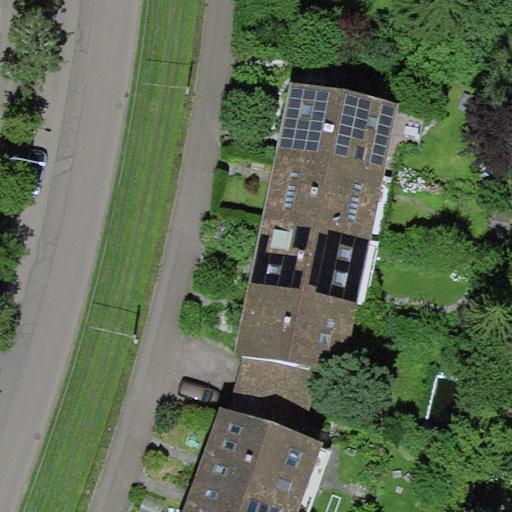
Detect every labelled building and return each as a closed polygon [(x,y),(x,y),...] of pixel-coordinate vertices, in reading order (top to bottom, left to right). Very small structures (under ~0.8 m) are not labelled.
[(376,179),(391,109),(298,89),(286,143),(283,160),(376,179)] [(376,179),(283,160),(273,208),(270,225),(363,244),(376,179)] [(256,289),(349,309),(363,244),(270,225),(260,272),(256,289)] [(349,309),(256,289),(246,337),(242,358),(249,359),(241,389),(304,407),(313,373),(335,377),(349,309)] [(202,482),(284,511),(292,511),(315,448),(294,441),(304,407),(241,389),(233,418),(226,416),(208,466),(202,482)] [(284,511),(202,482),(190,511),(284,511)]
